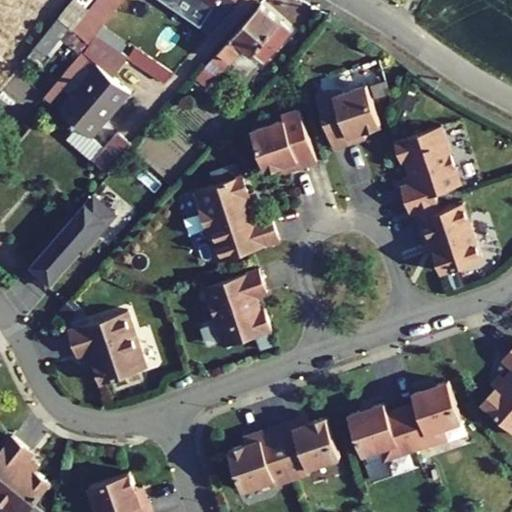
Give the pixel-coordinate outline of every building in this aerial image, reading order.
[(62,0),(35,0),(23,16),(39,29),(62,0)] [(95,0),(81,19),(77,23),(92,35),(95,31),(119,0),(95,0)] [(225,0),(183,0),(211,20),(221,7),(225,0)] [(268,0),(257,0),(210,57),(221,67),(247,36),(258,45),(284,13),(268,0)] [(81,19),(64,5),(49,25),(66,38),(77,23),(81,19)] [(294,22),(284,13),(258,45),(268,53),(294,22)] [(66,38),(49,25),(26,54),(43,68),(66,38)] [(95,64),(58,109),(80,127),(92,137),(129,92),(108,75),(124,55),(95,31),(92,35),(79,51),(95,64)] [(129,49),(124,55),(160,85),(165,79),(129,49)] [(325,89),(342,141),(364,134),(362,127),(389,118),(375,77),(343,88),(342,83),(325,89)] [(325,154),(308,102),(290,107),(292,112),(260,122),(274,163),(301,154),(303,161),(325,154)] [(450,119),(402,134),(409,155),(414,154),(421,176),(409,179),(418,206),(446,197),(443,187),(469,178),(450,119)] [(80,127),(70,138),(94,159),(104,147),(92,137),(80,127)] [(104,147),(94,159),(109,170),(132,141),(118,130),(104,147)] [(265,211),(251,166),(203,182),(209,199),(207,199),(215,223),(216,222),(227,253),(288,233),(279,206),(265,211)] [(471,196),(425,212),(434,240),(439,238),(448,265),(489,252),(471,196)] [(267,260),(212,278),(231,337),(279,321),(272,300),(267,301),(260,280),(272,276),(267,260)] [(153,357),(135,300),(75,319),(84,345),(93,342),(97,355),(100,354),(106,372),(153,357)] [(511,351),(510,354),(511,355),(511,371),(488,397),(511,418),(511,351)] [(455,374),(419,386),(422,395),(408,400),(422,442),(452,432),(448,420),(468,414),(455,374)] [(394,405),(391,395),(355,407),(368,447),(387,440),(391,452),(422,442),(408,400),(394,405)] [(303,411),(281,418),(298,470),(316,464),(314,460),(346,449),(332,409),(305,418),(303,411)] [(298,470),(281,418),(259,425),(262,432),(234,441),(248,482),(280,471),(281,476),(298,470)] [(40,493),(57,473),(42,460),(44,458),(33,450),(40,442),(19,425),(0,447),(0,490),(26,511),(40,493)] [(143,511),(156,508),(150,486),(143,488),(136,460),(95,471),(103,503),(98,505),(100,511),(143,511)] [(40,493),(26,511),(46,511),(53,504),(40,493)]
